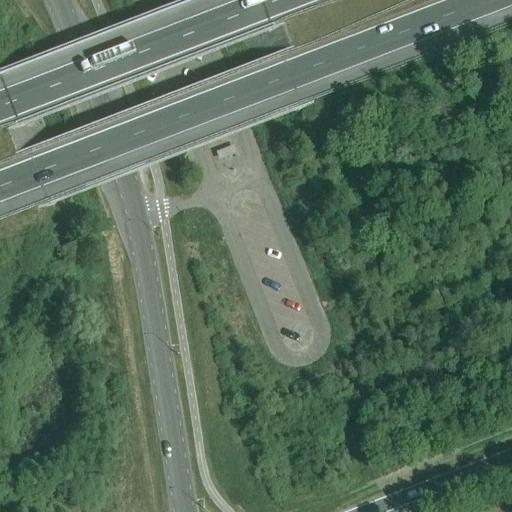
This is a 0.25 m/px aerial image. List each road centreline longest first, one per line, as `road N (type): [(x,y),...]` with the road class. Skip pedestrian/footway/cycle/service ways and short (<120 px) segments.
road 1 (primary): [(183,511),(128,186),(54,0)]
road 2 (motorway): [(0,186),(485,0)]
road 3 (motorway): [(277,0),(0,106)]
road 4 (motorway): [(365,511),(511,456)]
